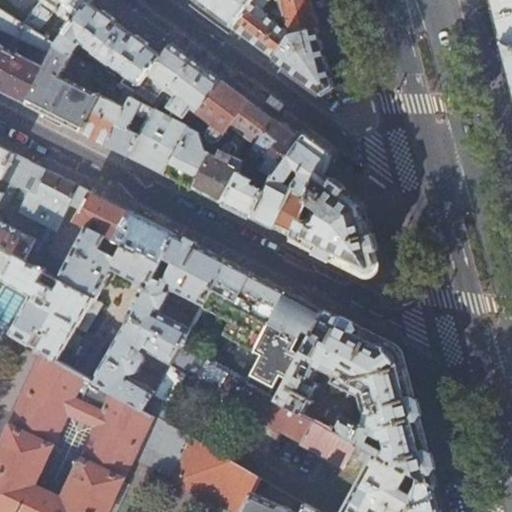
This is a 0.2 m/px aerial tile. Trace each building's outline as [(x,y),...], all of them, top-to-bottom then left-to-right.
[(41,4),(26,25),(39,33),(53,14),(44,7),(48,3),(69,19),(52,42),(59,46),(89,4),(91,0),(44,0),(41,4)] [(243,35),(261,13),(270,0),(196,0),(199,2),(243,35)] [(281,0),(290,34),(294,37),(319,27),(315,10),(312,0),(281,0)] [(324,0),(312,0),(315,10),(327,7),(324,0)] [(511,47),(511,0),(491,0),(503,43),(511,47)] [(118,25),(89,4),(59,46),(73,55),(84,42),(127,75),(121,84),(127,87),(137,93),(148,77),(162,57),(118,25)] [(0,27),(46,51),(39,64),(48,68),(59,46),(52,42),(39,33),(26,25),(0,7),(0,27)] [(266,16),(261,13),(243,35),(248,38),(275,58),(292,37),(294,37),(290,34),(271,19),(273,16),(269,13),(266,16)] [(319,27),(294,37),(292,37),(275,58),(280,62),(323,94),(334,86),(333,81),(319,27)] [(0,43),(0,89),(29,104),(48,68),(39,64),(17,52),(20,48),(8,42),(6,47),(0,43)] [(511,47),(503,43),(511,78),(511,47)] [(167,51),(162,57),(148,77),(154,81),(147,91),(161,101),(192,58),(188,56),(172,44),(167,51)] [(63,75),(73,55),(59,46),(48,68),(29,104),(56,118),(83,131),(101,95),(63,75)] [(220,80),(192,58),(161,101),(184,118),(188,113),(196,119),(223,82),(220,80)] [(98,80),(107,85),(110,77),(102,72),(98,80)] [(110,77),(107,85),(106,86),(115,91),(119,83),(110,77)] [(219,140),(249,101),(246,99),(223,82),(196,119),(194,122),(219,140)] [(134,98),(137,93),(127,87),(118,103),(101,95),(83,131),(88,134),(110,145),(134,98)] [(148,106),(134,98),(110,145),(125,153),(130,156),(142,135),(135,132),(143,119),(138,114),(141,109),(145,111),(148,106)] [(271,117),(249,101),(219,140),(195,188),(201,191),(224,203),(247,160),(248,157),(255,147),(276,121),(271,117)] [(191,127),(156,109),(155,110),(142,135),(130,156),(148,165),(166,174),(191,127)] [(278,122),(276,121),(255,147),(271,158),(263,169),(273,176),(275,176),(301,140),(278,122)] [(195,188),(219,140),(194,122),(191,127),(166,174),(188,185),(195,188)] [(304,142),(301,140),(275,176),(273,176),(253,217),(263,222),(274,228),(293,187),(310,196),(320,172),(326,158),(304,142)] [(0,145),(0,199),(9,180),(3,177),(16,154),(0,145)] [(32,162),(16,154),(3,177),(9,180),(0,199),(0,211),(4,203),(7,204),(17,185),(23,188),(18,198),(24,200),(19,211),(47,225),(55,229),(63,215),(77,185),(32,162)] [(263,169),(247,160),(224,203),(230,206),(253,217),(273,176),(263,169)] [(354,196),(320,172),(310,196),(293,238),(300,242),(369,276),(374,272),(381,266),(374,239),(365,204),(354,196)] [(84,188),(77,185),(63,215),(76,222),(77,221),(91,191),(84,188)] [(293,238),(310,196),(293,187),(274,228),(278,230),(293,238)] [(110,201),(91,191),(77,221),(86,226),(91,228),(96,219),(105,224),(100,233),(116,241),(130,211),(110,201)] [(134,213),(130,211),(116,241),(124,245),(140,253),(159,263),(160,263),(174,234),(134,213)] [(38,264),(55,229),(47,225),(40,240),(0,220),(0,245),(17,255),(27,260),(27,259),(37,264),(38,264)] [(100,233),(91,228),(86,226),(61,276),(97,297),(112,269),(143,284),(128,314),(131,315),(159,263),(140,253),(134,265),(118,257),(124,245),(116,241),(100,233)] [(181,237),(174,234),(160,263),(159,263),(131,315),(182,344),(192,327),(160,310),(170,288),(203,305),(212,290),(221,273),(219,272),(225,260),(181,237)] [(17,255),(0,245),(0,276),(4,278),(17,255)] [(27,260),(17,255),(4,278),(0,285),(0,325),(49,354),(61,361),(91,308),(97,297),(61,276),(38,264),(37,264),(27,259),(27,260)] [(258,276),(225,260),(219,272),(221,273),(212,290),(270,320),(284,289),(258,276)] [(305,300),(284,289),(270,320),(212,290),(203,305),(194,321),(253,351),(239,377),(278,398),(324,310),(315,305),(305,300)] [(182,345),(182,344),(131,315),(97,376),(92,373),(93,371),(72,359),(88,331),(89,331),(99,313),(91,308),(61,361),(146,410),(156,392),(130,377),(132,374),(138,372),(146,359),(144,353),(145,349),(171,364),(182,345)] [(357,421),(342,413),(336,424),(334,423),(332,427),(438,486),(422,426),(404,355),(403,353),(402,351),(401,350),(400,348),(398,347),(396,346),(374,335),(332,313),(324,310),(278,398),(304,413),(318,389),(319,388),(320,387),(320,386),(320,385),(320,384),(320,383),(319,382),(318,381),(317,380),(315,380),(324,362),(338,370),(332,382),(359,396),(364,415),(372,417),(370,421),(363,420),(357,421)] [(229,371),(182,345),(171,364),(156,392),(146,410),(171,426),(204,369),(223,380),(229,371)] [(49,354),(0,455),(0,511),(1,511),(109,511),(135,458),(175,477),(173,481),(239,511),(244,511),(254,492),(261,478),(171,426),(146,410),(61,361),(49,354)] [(304,413),(278,398),(239,377),(238,376),(228,396),(239,401),(236,406),(344,464),(351,454),(369,465),(342,511),(444,511),(438,486),(332,427),(304,413)] [(216,434),(229,441),(238,426),(225,419),(216,434)] [(302,511),(299,511),(254,492),(244,511),(315,511),(317,509),(307,503),(302,511)]
